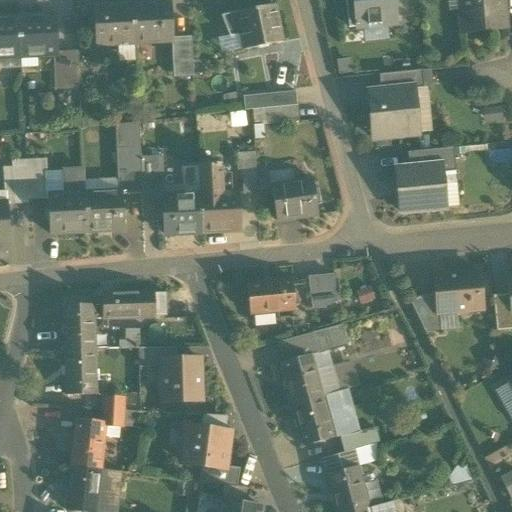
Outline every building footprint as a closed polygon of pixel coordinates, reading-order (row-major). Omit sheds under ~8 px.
[(344,0),(348,28),(356,28),(353,0),(344,0)] [(353,0),(356,28),(396,24),(393,0),(353,0)] [(460,0),(464,30),(506,25),(503,0),(460,0)] [(168,4),(131,6),(134,43),(170,41),(168,4)] [(241,36),(244,50),(281,43),(273,5),(220,16),(228,37),(241,36)] [(96,45),(134,43),(131,6),(94,8),(96,45)] [(289,41),(286,10),(277,11),(281,42),(289,41)] [(54,17),(18,19),(20,57),(56,55),(54,17)] [(0,57),(20,57),(18,19),(0,20),(0,57)] [(506,25),(464,30),(464,35),(506,31),(506,25)] [(170,41),(173,77),(193,76),(191,40),(170,41)] [(60,55),(62,92),(79,92),(77,54),(60,55)] [(379,76),(380,92),(413,89),(413,90),(423,89),(421,72),(379,76)] [(391,132),(392,138),(417,135),(413,90),(413,89),(380,92),(367,93),(367,95),(370,95),(372,108),(369,108),(371,134),(391,132)] [(294,92),(262,95),(264,109),(296,106),(294,92)] [(248,111),(264,109),(262,95),(246,97),(248,111)] [(298,123),(296,106),(264,109),(266,126),(298,123)] [(250,111),(235,112),(237,127),(252,125),(250,111)] [(436,165),(437,173),(454,171),(455,172),(453,149),(409,153),(411,168),(436,165)] [(242,171),(243,195),(257,194),(255,154),(236,155),(237,171),(242,171)] [(122,204),(143,204),(141,170),(141,165),(120,166),(121,193),(122,204)] [(454,171),(437,173),(436,165),(411,168),(396,169),(400,213),(444,209),(444,208),(458,207),(454,171)] [(198,168),(199,195),(216,194),(216,189),(220,188),(219,175),(222,175),(222,174),(221,166),(198,168)] [(154,170),(141,170),(143,204),(143,211),(156,210),(154,170)] [(67,191),(68,196),(84,195),(83,171),(64,172),(65,191),(67,191)] [(230,174),(222,174),(222,175),(219,175),(220,188),(216,189),(216,194),(231,194),(230,174)] [(27,176),(27,180),(28,200),(43,200),(41,175),(27,176)] [(28,205),(28,200),(27,180),(14,180),(15,206),(28,205)] [(271,189),(276,221),(301,217),(301,219),(318,217),(313,183),(271,189)] [(88,195),(84,195),(86,234),(123,232),(122,204),(121,193),(88,195)] [(231,194),(216,194),(199,195),(201,233),(238,231),(236,193),(231,194)] [(86,234),(84,195),(68,196),(47,197),(49,235),(86,234)] [(164,234),(201,233),(199,195),(162,197),(164,234)] [(9,205),(0,204),(0,242),(10,242),(9,205)] [(454,312),(459,316),(466,315),(469,311),(470,310),(470,300),(480,299),(477,272),(453,274),(454,276),(434,278),(435,295),(437,314),(438,314),(454,312)] [(307,281),(311,312),(325,311),(324,307),(336,306),(333,279),(307,281)] [(246,285),(249,316),(252,315),(254,328),(274,326),(273,313),(294,311),(291,280),(246,285)] [(101,304),(101,319),(105,318),(154,317),(154,293),(101,295),(101,304)] [(154,293),(154,317),(167,318),(167,294),(154,293)] [(492,297),(496,332),(511,330),(511,310),(511,311),(510,294),(492,297)] [(410,303),(424,333),(440,332),(438,314),(437,314),(435,295),(423,297),(410,303)] [(470,310),(469,311),(481,310),(480,299),(470,300),(470,310)] [(63,306),(64,351),(94,350),(93,319),(93,304),(63,306)] [(93,304),(93,319),(101,319),(101,304),(93,304)] [(275,349),(279,364),(310,356),(311,358),(317,357),(347,349),(341,327),(311,335),(312,339),(275,349)] [(126,331),(127,350),(137,349),(140,349),(139,331),(126,331)] [(138,350),(138,369),(161,368),(161,361),(164,361),(174,361),(174,349),(143,350),(140,349),(137,349),(138,350)] [(95,395),(94,350),(64,351),(65,396),(95,395)] [(279,364),(290,406),(321,398),(311,358),(310,356),(279,364)] [(176,390),(176,402),(200,401),(200,376),(198,376),(197,360),(174,361),(164,361),(161,361),(161,368),(161,376),(160,376),(156,381),(156,388),(160,392),(161,392),(166,392),(168,390),(176,390)] [(166,392),(161,392),(162,402),(176,402),(176,390),(168,390),(166,392)] [(348,390),(321,398),(332,440),(359,433),(348,390)] [(117,426),(123,426),(124,417),(124,413),(125,398),(105,397),(104,412),(102,425),(105,425),(117,426)] [(332,440),(321,398),(290,406),(301,448),(332,440)] [(123,433),(140,434),(142,418),(124,417),(123,426),(123,433)] [(204,417),(203,430),(223,433),(225,417),(204,417)] [(75,422),(70,466),(100,470),(103,438),(105,425),(102,425),(75,422)] [(103,438),(116,440),(117,426),(105,425),(103,438)] [(201,466),(222,469),(222,467),(224,454),(227,455),(229,433),(223,433),(203,430),(190,428),(188,448),(184,448),(182,464),(201,466)] [(356,467),(353,452),(369,448),(365,433),(340,440),(344,454),(321,460),(325,475),(356,467)] [(67,511),(94,511),(100,470),(70,466),(64,511),(67,511)] [(199,483),(223,486),(234,488),(237,470),(222,467),(222,469),(201,466),(199,483)] [(325,475),(334,511),(355,511),(368,509),(356,467),(325,475)] [(511,467),(496,475),(507,499),(511,496),(511,467)] [(197,499),(220,502),(223,486),(199,483),(197,499)] [(246,489),(234,488),(223,486),(220,502),(244,505),(246,489)] [(244,505),(220,502),(219,511),(259,511),(260,507),(244,505)] [(393,511),(391,502),(368,509),(368,511),(393,511)]
